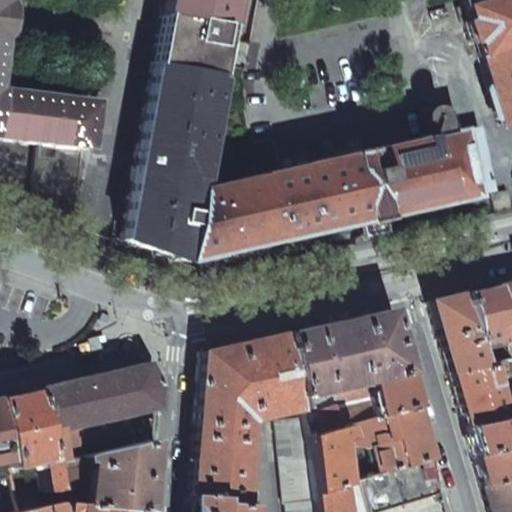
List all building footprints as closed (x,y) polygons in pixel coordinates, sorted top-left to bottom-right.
[(0,0),(0,138),(22,141),(22,142),(38,144),(82,149),(83,149),(90,103),(0,92),(0,38),(4,33),(7,9),(2,0),(0,0)] [(161,0),(159,15),(224,26),(228,0),(161,0)] [(511,0),(458,0),(460,6),(455,8),(460,23),(461,22),(467,43),(472,42),(497,125),(511,120),(511,0)] [(224,26),(159,15),(118,240),(178,262),(181,261),(193,190),(224,26)] [(256,175),(193,190),(181,261),(208,255),(208,254),(270,240),(270,241),(468,196),(467,193),(488,189),(474,128),(454,133),(453,130),(256,174),(256,175)] [(82,149),(38,144),(31,204),(72,219),(82,149)] [(488,194),(492,215),(498,213),(510,211),(505,190),(488,194)] [(511,280),(510,281),(487,287),(503,339),(511,337),(511,280)] [(479,288),(456,293),(472,346),(483,344),(503,339),(487,287),(479,288)] [(434,339),(444,373),(478,365),(472,346),(456,293),(450,295),(423,301),(434,339)] [(344,319),(281,332),(295,399),(404,373),(385,310),(344,319)] [(281,332),(197,351),(191,423),(186,477),(185,496),(213,499),(213,504),(239,506),(244,420),(297,408),(295,399),(281,332)] [(483,344),(472,346),(478,365),(485,364),(480,350),(485,349),(483,344)] [(478,365),(444,373),(451,396),(460,426),(508,415),(511,414),(511,406),(508,408),(508,409),(499,411),(487,371),(505,367),(503,359),(485,364),(478,365)] [(142,363),(31,388),(40,433),(63,427),(152,407),(154,384),(142,363)] [(303,436),(332,428),(342,426),(413,408),(404,373),(295,399),(297,408),(300,418),(303,436)] [(19,391),(0,395),(0,438),(4,458),(6,467),(34,461),(39,485),(40,492),(52,490),(47,465),(40,433),(31,388),(19,391)] [(413,408),(342,426),(347,445),(362,448),(367,446),(374,474),(428,457),(419,427),(413,408)] [(508,415),(460,426),(461,428),(462,433),(469,455),(511,443),(511,428),(511,425),(508,415)] [(149,440),(151,418),(141,419),(141,444),(142,444),(149,440)] [(273,421),(279,462),(283,461),(283,463),(307,464),(304,442),(303,436),(300,418),(273,421)] [(40,433),(47,465),(70,460),(63,427),(40,433)] [(332,428),(303,436),(304,442),(307,464),(311,492),(340,484),(339,478),(332,428)] [(141,444),(79,458),(79,462),(86,462),(80,505),(143,510),(148,457),(149,440),(142,444),(141,444)] [(511,443),(469,455),(472,465),(478,484),(511,473),(511,443)] [(374,474),(356,480),(366,511),(372,511),(439,492),(428,457),(374,474)] [(70,460),(47,465),(52,490),(54,504),(63,504),(80,505),(86,462),(79,462),(79,458),(70,460)] [(279,462),(284,500),(312,501),(311,492),(307,464),(283,463),(283,461),(279,462)] [(511,511),(511,473),(478,484),(485,511),(511,511)] [(345,511),(340,484),(311,492),(312,501),(313,511),(345,511)] [(39,485),(11,491),(16,511),(17,511),(54,504),(52,490),(40,492),(39,485)] [(213,499),(185,496),(183,511),(243,511),(244,506),(239,506),(213,504),(213,499)] [(284,500),(285,511),(313,511),(312,501),(284,500)]
